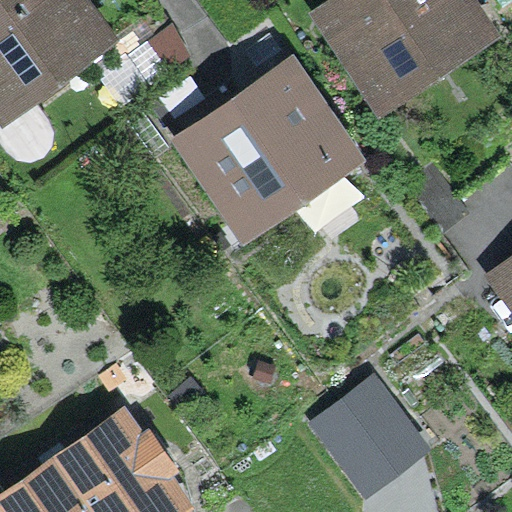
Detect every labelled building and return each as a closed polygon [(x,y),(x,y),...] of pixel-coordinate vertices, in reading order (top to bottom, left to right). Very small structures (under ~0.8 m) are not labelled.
[(48,131),(43,119),(18,85),(97,25),(78,0),(0,0),(0,131),(11,146),(26,153),(42,147),(48,131)] [(381,83),(383,85),(471,25),(454,0),(356,0),(335,14),(352,39),(338,48),(368,91),(381,83)] [(170,21),(140,47),(162,71),(191,45),(170,21)] [(199,140),(247,210),(335,149),(287,79),(199,140)] [(404,182),(439,229),(466,208),(430,162),(404,182)] [(416,442),(371,382),(319,421),(364,482),(416,442)] [(54,457),(93,511),(147,511),(173,494),(155,470),(163,464),(146,439),(138,445),(121,421),(72,455),(67,448),(54,457)] [(93,511),(54,457),(42,466),(47,473),(0,505),(0,509),(2,511),(93,511)]
